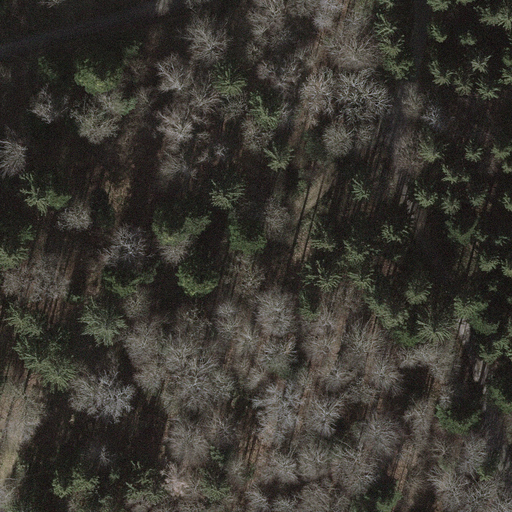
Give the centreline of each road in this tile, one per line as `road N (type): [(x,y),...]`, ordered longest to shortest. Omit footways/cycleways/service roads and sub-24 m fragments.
road 1 (track): [(415,91),(265,238),(126,310),(36,394),(7,459),(0,506)]
road 2 (track): [(422,0),(407,184),(511,469)]
road 3 (track): [(0,58),(176,0)]
